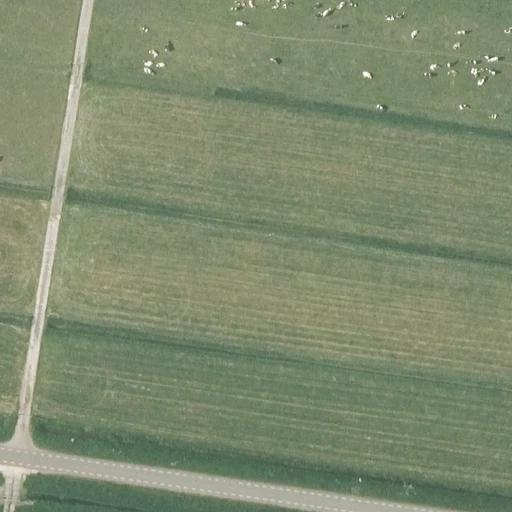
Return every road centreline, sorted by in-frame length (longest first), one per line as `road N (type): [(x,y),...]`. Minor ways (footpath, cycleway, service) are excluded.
road 1 (track): [(7,511),(86,0)]
road 2 (tertiary): [(374,511),(0,458)]
